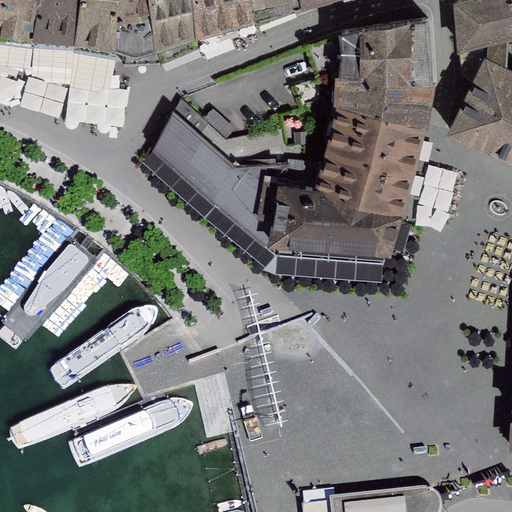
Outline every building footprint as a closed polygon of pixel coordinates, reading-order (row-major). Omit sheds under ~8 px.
[(0,0),(0,25),(33,29),(38,0),(0,0)] [(38,0),(33,29),(71,34),(78,0),(38,0)] [(78,0),(71,34),(112,40),(124,45),(123,0),(78,0)] [(123,0),(124,45),(125,62),(162,61),(155,42),(151,0),(123,0)] [(193,0),(151,0),(155,42),(162,61),(200,46),(196,29),(193,0)] [(193,0),(196,29),(200,46),(243,28),(240,18),(255,13),(252,0),(193,0)] [(299,0),(252,0),(255,13),(299,0)] [(463,70),(474,80),(485,56),(500,63),(509,40),(511,39),(511,0),(459,0),(458,1),(463,70)] [(321,79),(343,73),(433,80),(428,17),(342,30),(305,42),(321,79)] [(66,120),(126,125),(129,85),(112,84),(115,46),(11,36),(8,64),(71,70),(66,120)] [(474,80),(450,129),(511,158),(511,69),(500,63),(485,56),(474,80)] [(343,73),(338,102),(423,123),(433,80),(343,73)] [(160,142),(271,236),(389,245),(401,208),(321,184),(322,172),(318,172),(322,161),(303,159),(302,144),(285,145),(283,127),(226,139),(181,98),(160,142)] [(329,147),(411,169),(423,123),(338,102),(329,147)] [(411,169),(329,147),(322,172),(321,184),(401,208),(411,169)] [(340,504),(302,508),(302,511),(438,511),(439,511),(440,505),(437,498),(431,493),(423,491),(391,495),(349,500),(349,503),(340,504)]
